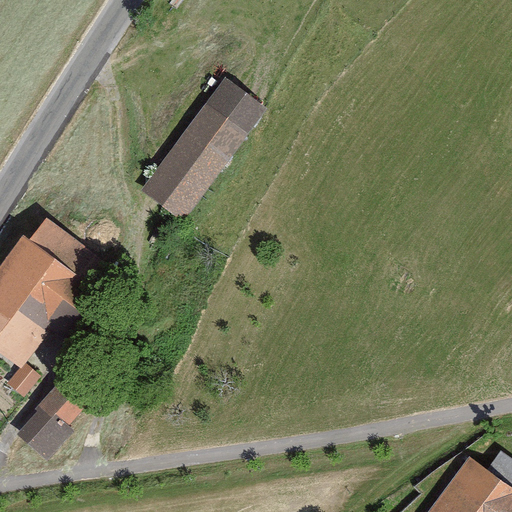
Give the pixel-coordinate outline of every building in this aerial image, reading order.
[(269,107),(223,75),(144,188),(189,220),(269,107)] [(29,242),(24,238),(0,269),(0,352),(22,369),(25,365),(50,331),(72,348),(93,320),(74,306),(92,281),(106,263),(47,218),(29,242)] [(9,386),(25,398),(41,377),(25,365),(22,369),(9,386)] [(94,399),(68,376),(16,434),(47,462),(74,432),(69,427),(94,399)] [(511,511),(511,488),(468,456),(426,511),(511,511)]
